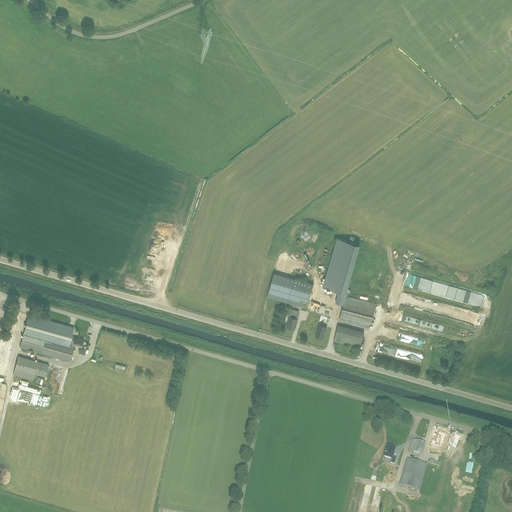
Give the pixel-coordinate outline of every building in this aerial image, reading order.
[(360,244),(337,237),(323,286),(339,291),(336,303),(343,305),(360,244)] [(284,302),(303,306),(305,298),(308,299),(310,287),(293,283),(292,286),(289,286),(288,290),(285,289),(283,298),(285,299),(284,302)] [(339,320),(370,328),(376,303),(350,297),(348,303),(345,302),(345,304),(344,304),(339,320)] [(287,327),(294,329),(298,319),(297,319),(299,315),(289,312),(288,316),(290,317),(287,327)] [(67,326),(29,315),(20,347),(70,361),(74,347),(73,347),(74,344),(78,345),(82,346),(84,340),(76,337),(75,338),(71,337),(74,327),(67,326)] [(327,327),(319,325),(316,336),(323,338),(327,327)] [(361,348),(364,334),(338,327),(334,341),(361,348)] [(2,335),(0,342),(0,344),(11,348),(14,338),(2,335)] [(15,369),(35,374),(45,377),(49,364),(38,361),(18,356),(15,369)] [(432,439),(430,446),(438,449),(439,445),(443,446),(447,434),(439,431),(436,441),(432,439)] [(390,463),(395,464),(397,458),(393,456),(395,448),(387,446),(384,457),(391,459),(390,463)] [(399,484),(420,490),(427,464),(407,458),(399,484)]
